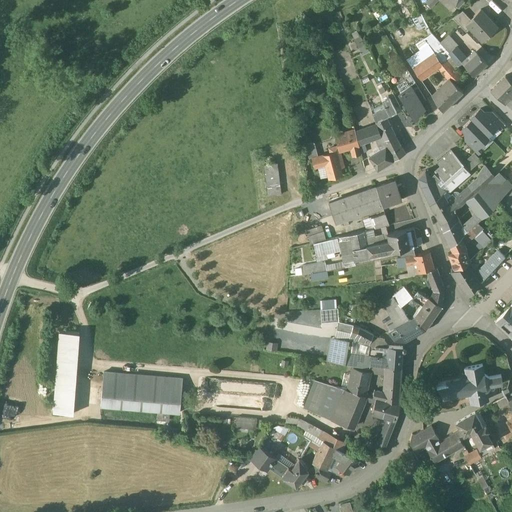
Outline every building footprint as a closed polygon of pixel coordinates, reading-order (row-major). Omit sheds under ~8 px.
[(481,9),(473,16),(474,17),(471,19),(467,23),(470,27),(482,40),(496,26),(481,9)] [(471,19),(463,11),(453,18),(466,31),(470,27),(467,23),(471,19)] [(413,17),(419,29),(427,25),(422,13),(413,17)] [(355,38),(363,54),(369,52),(362,35),(355,38)] [(458,45),(449,35),(441,43),(442,45),(449,52),(455,47),(458,45)] [(442,45),(434,52),(443,65),(448,61),(454,69),(460,64),(449,52),(442,45)] [(455,47),(449,52),(460,64),(466,59),(455,47)] [(434,52),(413,67),(421,78),(442,63),(434,52)] [(477,52),(471,57),(471,58),(464,64),(474,75),(487,63),(477,52)] [(454,69),(448,61),(443,65),(439,68),(450,81),(452,80),(456,84),(462,77),(454,69)] [(511,82),(506,74),(491,90),(504,102),(511,94),(511,82)] [(450,81),(439,92),(450,104),(463,91),(456,84),(452,80),(450,81)] [(413,90),(410,85),(400,92),(406,104),(407,103),(409,106),(408,107),(413,115),(414,115),(416,118),(419,112),(424,109),(421,103),(413,90)] [(426,100),(418,87),(413,90),(421,103),(426,100)] [(450,104),(439,92),(434,97),(443,111),(450,104)] [(390,96),(398,111),(402,109),(394,94),(390,96)] [(389,98),(383,101),(386,107),(392,104),(389,98)] [(386,107),(373,113),(376,121),(385,116),(386,116),(389,114),(390,116),(397,113),(392,104),(386,107)] [(487,116),(480,108),(470,118),(472,119),(487,135),(496,126),(497,126),(487,116)] [(505,125),(492,111),(487,116),(497,126),(496,126),(500,130),(505,125)] [(386,116),(385,116),(376,121),(377,124),(381,135),(381,136),(384,140),(394,134),(386,116)] [(487,135),(472,119),(462,129),(469,136),(479,146),(479,145),(489,136),(487,135)] [(377,124),(355,131),(358,144),(364,142),(375,138),(381,136),(381,135),(377,124)] [(355,130),(336,135),(339,150),(350,147),(349,143),(357,142),(355,130)] [(394,134),(384,140),(386,146),(393,160),(405,153),(394,134)] [(381,136),(375,138),(380,149),(386,146),(384,140),(381,136)] [(479,146),(469,136),(465,141),(476,152),(474,153),(476,155),(483,149),(479,145),(479,146)] [(306,143),(310,156),(319,154),(315,141),(306,143)] [(357,142),(349,143),(350,147),(352,155),(360,153),(357,142)] [(380,149),(369,156),(377,170),(393,160),(386,146),(380,149)] [(450,150),(436,162),(440,166),(436,171),(445,180),(462,164),(450,150)] [(337,151),(312,157),(315,166),(325,164),(329,178),(341,175),(339,167),(341,167),(337,151)] [(462,164),(468,171),(480,160),(474,153),(462,164)] [(445,180),(444,181),(450,187),(468,171),(462,164),(445,180)] [(484,165),(477,174),(479,176),(488,169),(484,165)] [(275,166),(263,168),(268,197),(280,195),(275,166)] [(455,198),(449,203),(455,211),(467,199),(471,196),(470,196),(481,187),(482,187),(494,176),(488,169),(479,176),(455,198)] [(446,191),(436,181),(439,178),(434,172),(431,176),(425,170),(418,177),(422,186),(430,203),(439,196),(439,197),(442,194),(446,191)] [(494,176),(482,187),(490,196),(508,181),(499,171),(494,176)] [(396,180),(376,187),(382,206),(402,199),(396,180)] [(511,185),(508,181),(490,196),(497,204),(499,202),(498,200),(511,186),(511,185)] [(376,187),(329,203),(335,221),(382,206),(376,187)] [(481,187),(470,196),(471,196),(467,199),(478,214),(481,218),(490,211),(497,204),(490,196),(482,187),(481,187)] [(442,194),(439,197),(439,196),(430,203),(430,204),(441,223),(453,212),(455,211),(449,203),(446,198),(442,194)] [(451,194),(446,198),(449,203),(455,198),(451,194)] [(453,212),(441,223),(443,230),(457,219),(453,212)] [(385,213),(371,218),(375,228),(389,225),(385,213)] [(478,214),(461,228),(464,234),(478,221),(481,218),(478,214)] [(457,219),(443,230),(450,246),(461,237),(462,236),(464,234),(461,228),(457,219)] [(464,234),(462,236),(466,241),(481,228),(478,221),(464,234)] [(414,229),(406,230),(409,247),(417,245),(414,229)] [(406,230),(388,234),(389,240),(367,245),(369,255),(409,247),(406,230)] [(483,230),(475,237),(480,242),(487,235),(483,230)] [(324,231),(309,236),(311,243),(326,240),(324,231)] [(364,231),(349,234),(353,254),(354,259),(369,256),(369,255),(367,245),(364,231)] [(349,234),(342,236),(346,256),(353,254),(349,234)] [(487,235),(480,242),(484,247),(491,240),(487,235)] [(461,237),(450,246),(453,251),(448,253),(455,268),(468,263),(471,260),(465,251),(467,250),(461,237)] [(499,249),(479,269),(483,277),(505,255),(499,249)] [(435,268),(430,252),(415,255),(417,264),(418,267),(420,273),(427,270),(435,268)] [(415,254),(406,256),(407,266),(417,264),(415,255),(415,254)] [(455,268),(451,270),(456,278),(467,295),(479,282),(468,263),(455,268)] [(444,287),(437,267),(435,268),(427,270),(427,279),(428,279),(433,292),(444,288),(444,287)] [(404,286),(392,296),(401,306),(411,297),(412,296),(404,286)] [(444,288),(433,292),(430,297),(432,299),(442,306),(444,288)] [(412,296),(411,297),(423,305),(428,298),(431,300),(432,299),(429,298),(418,291),(412,296)] [(409,320),(401,306),(392,296),(383,304),(397,327),(409,320)] [(423,305),(412,321),(424,329),(442,306),(432,299),(431,300),(428,298),(423,305)] [(511,305),(495,322),(506,332),(511,325),(511,305)] [(320,309),(321,322),(339,321),(338,307),(320,309)] [(410,320),(409,320),(397,327),(389,331),(394,337),(398,338),(401,339),(404,340),(423,330),(424,330),(424,329),(412,321),(410,320)] [(374,334),(359,325),(358,326),(353,325),(351,335),(355,336),(370,344),(374,334)] [(80,333),(60,331),(54,412),(74,414),(80,333)] [(389,346),(385,339),(374,334),(370,344),(373,348),(380,348),(380,346),(389,346),(389,345),(389,346)] [(350,341),(335,338),(331,361),(346,363),(348,352),(350,341)] [(389,346),(389,345),(389,346),(388,357),(372,356),(370,363),(371,363),(387,365),(402,366),(403,347),(389,346)] [(380,348),(373,348),(369,349),(369,355),(372,356),(388,357),(389,346),(380,346),(380,348)] [(369,355),(348,352),(346,363),(370,367),(371,363),(370,363),(372,356),(369,355)] [(283,360),(280,366),(287,369),(289,362),(283,360)] [(387,365),(371,363),(370,367),(371,371),(387,374),(387,365)] [(482,364),(464,367),(465,373),(462,373),(462,377),(446,380),(446,381),(435,383),(437,396),(449,394),(449,395),(465,393),(466,397),(469,397),(470,402),(488,399),(486,389),(490,385),(498,383),(496,375),(489,376),(484,373),(482,364)] [(402,366),(387,365),(387,374),(386,386),(400,387),(402,366)] [(371,371),(353,368),(351,376),(369,380),(371,371)] [(182,378),(104,372),(101,405),(179,412),(182,378)] [(369,380),(351,376),(348,389),(354,391),(366,395),(366,392),(369,380)] [(366,395),(354,391),(348,389),(314,379),(303,407),(352,426),(355,420),(366,395)] [(400,393),(386,392),(375,390),(373,395),(385,399),(385,398),(399,402),(400,393)] [(400,404),(376,398),(373,412),(388,416),(396,418),(400,404)] [(484,426),(475,412),(457,422),(460,429),(464,436),(472,431),(481,446),(491,440),(486,431),(489,430),(486,425),(484,426)] [(396,418),(388,416),(384,428),(391,431),(396,418)] [(464,436),(460,429),(440,440),(432,425),(423,429),(415,434),(412,433),(410,441),(416,451),(426,445),(435,461),(464,445),(460,438),(464,436)] [(384,428),(379,440),(383,442),(386,444),(391,431),(384,428)] [(341,441),(322,430),(319,437),(324,440),(338,447),(341,441)] [(338,447),(324,440),(316,456),(326,462),(330,451),(337,455),(341,449),(338,447)] [(276,457),(261,446),(252,459),(267,470),(276,458),(276,457)] [(478,448),(465,455),(469,462),(482,456),(478,448)] [(359,459),(346,452),(341,449),(337,455),(341,457),(337,465),(348,472),(359,459)] [(326,462),(316,456),(313,461),(317,476),(326,481),(332,470),(324,466),(326,462)] [(292,469),(276,458),(274,460),(290,471),(292,469)] [(308,471),(300,459),(292,469),(290,471),(285,478),(297,486),(301,481),(304,476),(308,471)] [(290,471),(274,460),(269,467),(285,478),(290,471)] [(480,479),(485,487),(491,483),(486,475),(480,479)] [(309,480),(304,476),(301,481),(306,485),(309,480)] [(357,511),(357,510),(351,511),(349,503),(340,505),(341,511),(357,511)]
